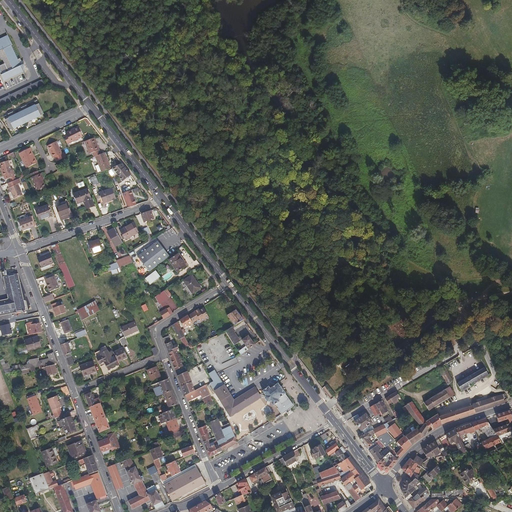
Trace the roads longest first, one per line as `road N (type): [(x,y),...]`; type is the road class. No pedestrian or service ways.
road 1 (track): [(330,403),(431,320),(464,301),(511,291)]
road 2 (primary): [(228,284),(335,422)]
road 3 (primary): [(383,486),(412,449),(446,426),(511,403)]
road 4 (residential): [(19,250),(162,199)]
road 5 (residential): [(73,391),(19,250)]
road 6 (residential): [(163,354),(217,489)]
road 7 (residential): [(217,489),(335,422)]
road 8 (primary): [(8,0),(89,105)]
road 9 (residential): [(119,511),(73,391)]
